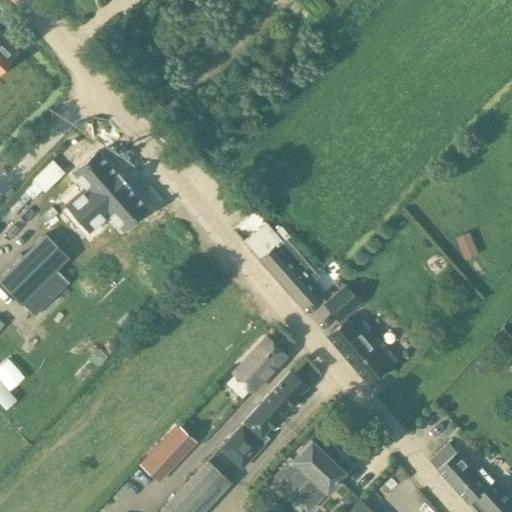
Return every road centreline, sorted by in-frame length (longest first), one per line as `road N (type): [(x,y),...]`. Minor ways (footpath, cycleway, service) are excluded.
road 1 (residential): [(102,92),(460,511)]
road 2 (residential): [(0,191),(102,92)]
road 3 (residential): [(24,0),(102,92)]
